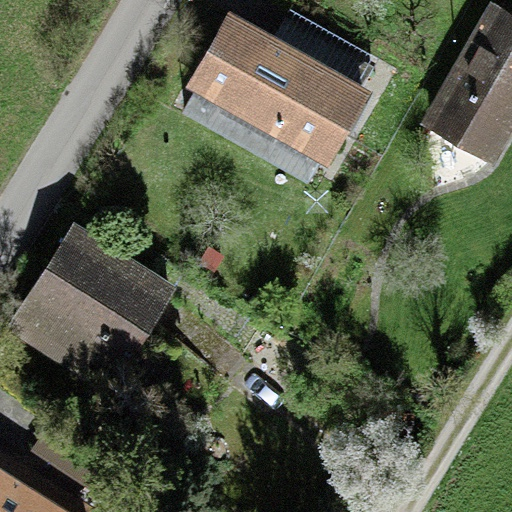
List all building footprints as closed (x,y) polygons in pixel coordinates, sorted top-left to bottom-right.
[(511,0),(505,12),(496,7),(430,122),(487,154),(511,110),(511,0)] [(230,17),(219,40),(194,80),(225,97),(219,109),(272,139),(278,127),(326,154),(361,90),(230,17)] [(80,364),(93,345),(121,363),(168,290),(71,229),(48,265),(45,264),(25,302),(74,333),(62,352),(80,364)] [(113,493),(127,471),(57,425),(42,448),(113,493)] [(73,511),(76,508),(0,460),(0,511),(73,511)]
